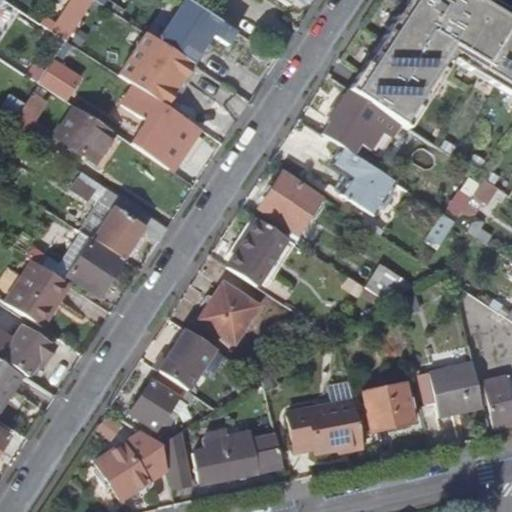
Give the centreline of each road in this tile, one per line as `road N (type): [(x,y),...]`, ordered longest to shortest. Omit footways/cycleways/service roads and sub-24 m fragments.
road 1 (residential): [(347,0),(7,511)]
road 2 (residential): [(286,511),(511,462)]
